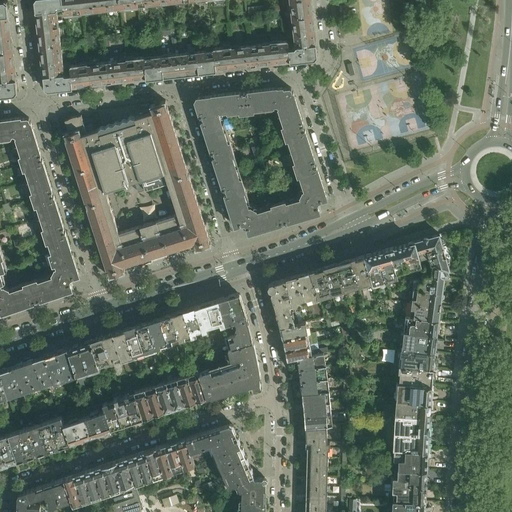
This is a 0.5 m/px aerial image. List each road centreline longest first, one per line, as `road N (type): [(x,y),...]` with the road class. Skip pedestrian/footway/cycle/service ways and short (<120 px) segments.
road 1 (residential): [(0,490),(276,398)]
road 2 (residential): [(463,511),(484,258)]
road 3 (residential): [(37,103),(104,309)]
road 4 (residential): [(240,265),(180,86)]
road 5 (residential): [(299,73),(348,218)]
road 6 (residential): [(180,86),(37,103)]
road 7 (secondary): [(104,309),(240,265)]
road 8 (residential): [(276,398),(240,265)]
road 9 (secondary): [(466,167),(348,218)]
road 10 (secondary): [(352,230),(467,183)]
